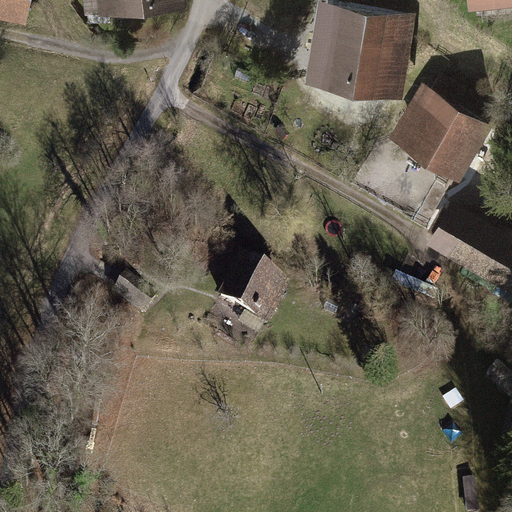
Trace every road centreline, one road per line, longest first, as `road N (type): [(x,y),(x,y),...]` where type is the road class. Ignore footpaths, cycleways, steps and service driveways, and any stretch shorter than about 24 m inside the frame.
road 1 (track): [(185,49),(89,54),(0,37)]
road 2 (track): [(452,284),(482,433)]
